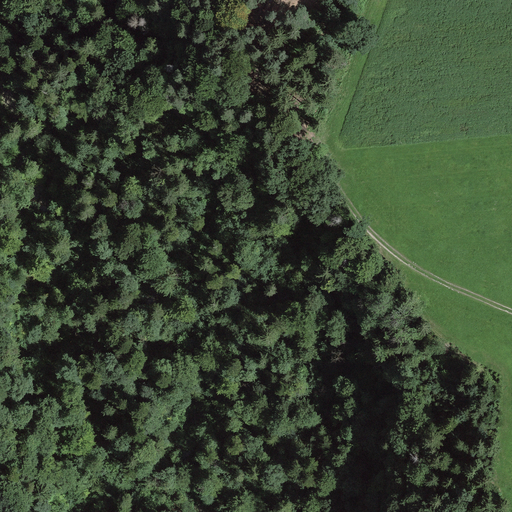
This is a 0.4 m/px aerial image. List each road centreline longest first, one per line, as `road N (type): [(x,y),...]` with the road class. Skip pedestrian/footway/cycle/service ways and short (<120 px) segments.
road 1 (track): [(200,275),(189,260),(127,225),(18,68),(24,0)]
road 2 (track): [(308,145),(393,256),(511,313)]
